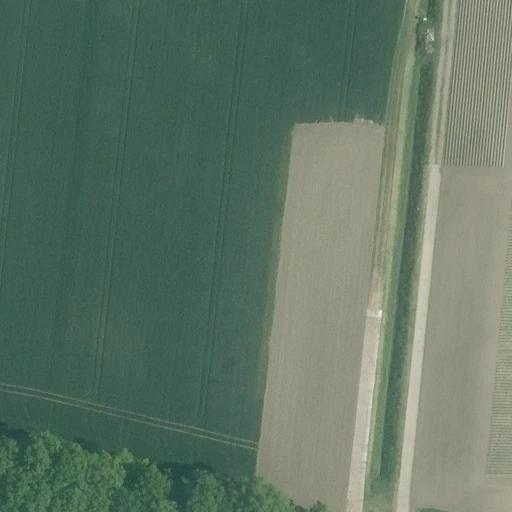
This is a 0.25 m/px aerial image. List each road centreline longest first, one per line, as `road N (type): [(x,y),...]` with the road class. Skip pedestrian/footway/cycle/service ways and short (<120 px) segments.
road 1 (unknown): [(445,0),(394,511)]
road 2 (secondary): [(169,511),(0,479)]
